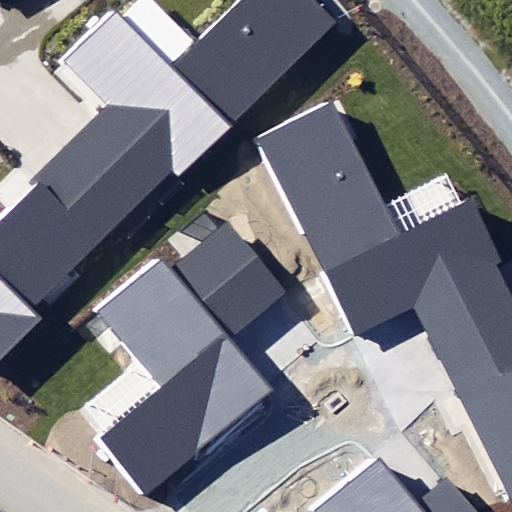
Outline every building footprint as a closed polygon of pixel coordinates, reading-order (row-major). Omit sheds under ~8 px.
[(70,141),(134,207),(170,171),(179,181),(341,22),(319,0),(233,0),(171,62),(115,5),(60,59),(106,105),(70,141)] [(419,299),(438,337),(511,301),(511,295),(497,265),(502,263),(471,201),(401,235),(335,101),(259,138),(353,330),(419,299)] [(134,207),(70,141),(33,178),(39,184),(0,222),(0,359),(41,319),(31,308),(134,207)] [(100,442),(145,495),(271,390),(228,338),(287,289),(229,220),(170,269),(161,258),(95,313),(161,391),(100,442)] [(511,301),(438,337),(511,488),(511,301)] [(474,511),(446,477),(419,499),(381,453),(313,508),(316,511),(474,511)]
